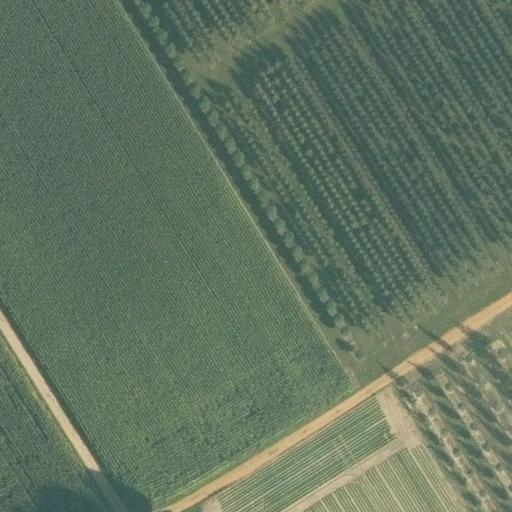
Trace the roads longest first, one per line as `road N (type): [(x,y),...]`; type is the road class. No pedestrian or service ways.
road 1 (track): [(174,511),(511,300)]
road 2 (track): [(121,511),(0,316)]
